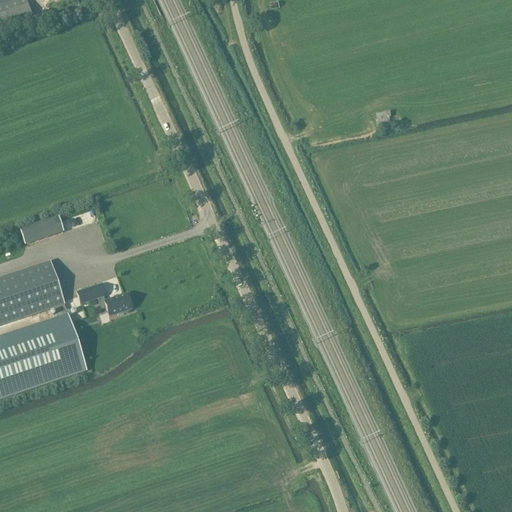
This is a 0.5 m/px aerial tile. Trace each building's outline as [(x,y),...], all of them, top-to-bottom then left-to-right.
[(0,0),(0,36),(34,24),(25,0),(0,0)] [(390,112),(374,115),(377,129),(393,126),(390,112)] [(58,217),(19,230),(24,246),(63,233),(58,217)] [(0,327),(69,303),(55,263),(0,281),(0,327)] [(100,286),(76,294),(80,306),(97,300),(101,311),(105,309),(108,318),(117,315),(117,317),(123,315),(123,313),(131,311),(131,309),(133,308),(131,302),(129,303),(126,295),(105,302),(104,303),(103,298),(104,298),(100,286)] [(66,316),(0,338),(0,396),(84,368),(66,316)]
